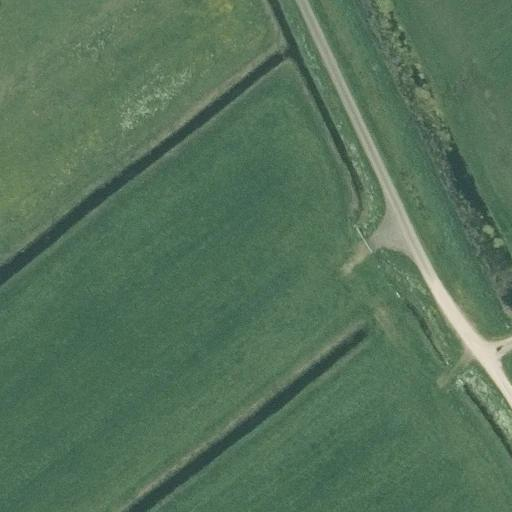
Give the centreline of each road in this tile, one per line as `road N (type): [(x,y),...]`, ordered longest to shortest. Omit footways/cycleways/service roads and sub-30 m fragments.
road 1 (unclassified): [(431,284),(299,0)]
road 2 (track): [(431,284),(511,400)]
